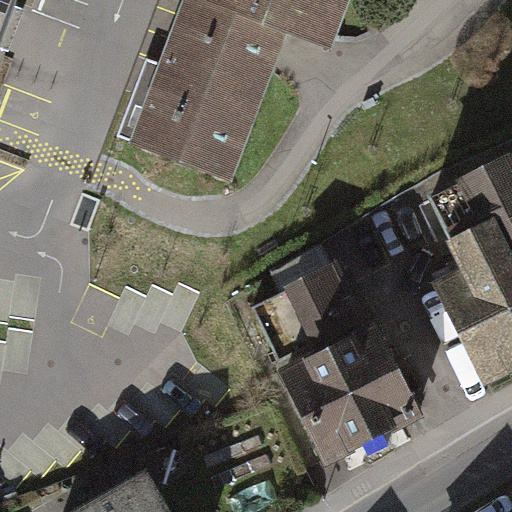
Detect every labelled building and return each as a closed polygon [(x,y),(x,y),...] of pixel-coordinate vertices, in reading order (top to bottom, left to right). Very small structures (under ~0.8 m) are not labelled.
[(0,0),(0,33),(12,0),(0,0)] [(332,61),(354,0),(176,0),(187,5),(164,68),(150,62),(121,140),(135,145),(130,157),(235,193),(286,46),(332,61)] [(440,277),(489,376),(511,364),(511,143),(457,170),(459,174),(431,188),(469,263),(440,277)] [(339,258),(251,302),(328,456),(426,407),(378,312),(369,317),(339,258)] [(176,511),(149,464),(66,511),(176,511)]
